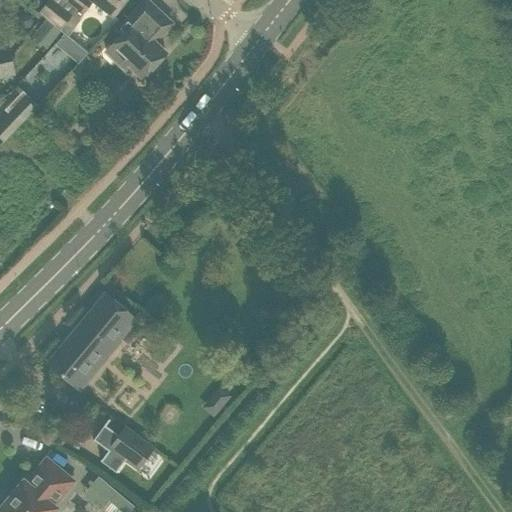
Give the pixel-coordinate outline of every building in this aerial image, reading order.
[(110,19),(124,0),(47,0),(37,14),(66,37),(80,19),(79,18),(91,4),(110,19)] [(144,0),(115,32),(118,35),(102,52),(123,72),(129,66),(141,78),(165,53),(152,41),(157,36),(158,37),(171,23),(146,0),(144,0)] [(59,32),(44,20),(38,29),(53,40),(59,32)] [(79,61),(86,53),(68,36),(61,44),(79,61)] [(0,46),(0,63),(10,61),(6,45),(0,46)] [(10,61),(0,63),(0,79),(13,76),(10,61)] [(0,140),(2,142),(37,106),(21,92),(3,111),(6,114),(0,120),(0,140)] [(46,363),(62,376),(80,391),(137,322),(104,294),(46,363)] [(104,425),(93,440),(106,449),(105,450),(106,450),(100,459),(115,470),(122,461),(136,472),(154,448),(123,425),(116,435),(104,425)] [(22,480),(0,507),(0,511),(51,511),(56,507),(55,506),(74,483),(46,459),(26,483),(22,480)] [(102,511),(128,511),(133,507),(115,491),(100,510),(102,511)]
